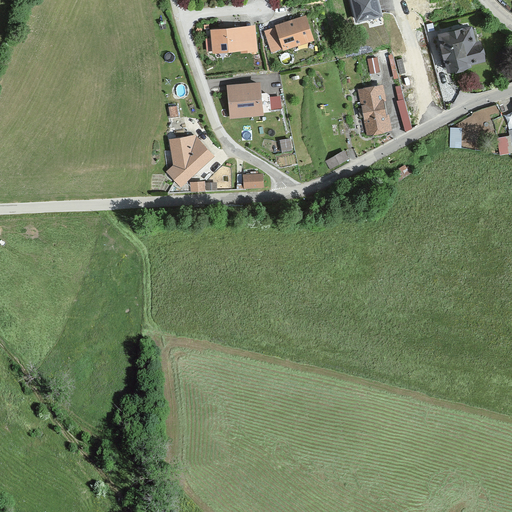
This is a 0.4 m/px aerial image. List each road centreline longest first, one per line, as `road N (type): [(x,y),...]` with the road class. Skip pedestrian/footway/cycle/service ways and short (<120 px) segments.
road 1 (unclassified): [(290,193),(0,210)]
road 2 (unclassified): [(511,90),(334,180),(290,193)]
road 3 (residential): [(290,193),(222,137),(172,0)]
road 4 (track): [(0,344),(128,511)]
